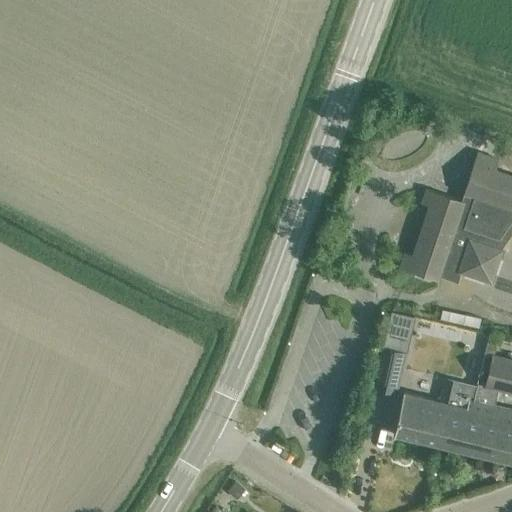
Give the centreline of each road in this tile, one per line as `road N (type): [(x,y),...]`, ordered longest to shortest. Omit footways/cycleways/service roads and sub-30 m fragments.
road 1 (tertiary): [(207,435),(261,309),(371,0)]
road 2 (residential): [(334,511),(207,435)]
